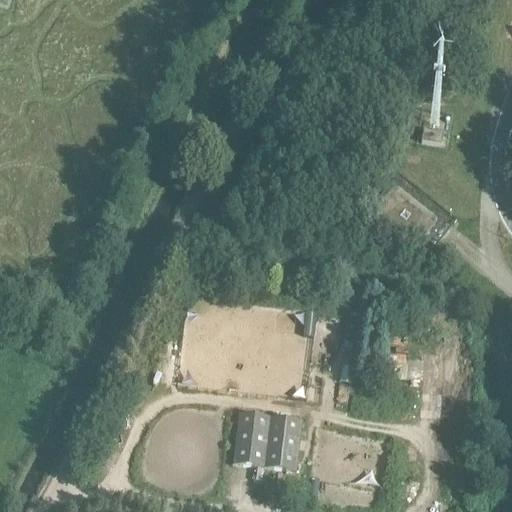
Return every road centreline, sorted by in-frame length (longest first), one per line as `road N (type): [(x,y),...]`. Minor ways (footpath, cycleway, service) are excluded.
road 1 (track): [(46,511),(289,0)]
road 2 (track): [(432,511),(441,461),(424,441),(311,414),(169,401),(144,419),(128,469)]
road 3 (track): [(53,500),(124,490),(213,511)]
